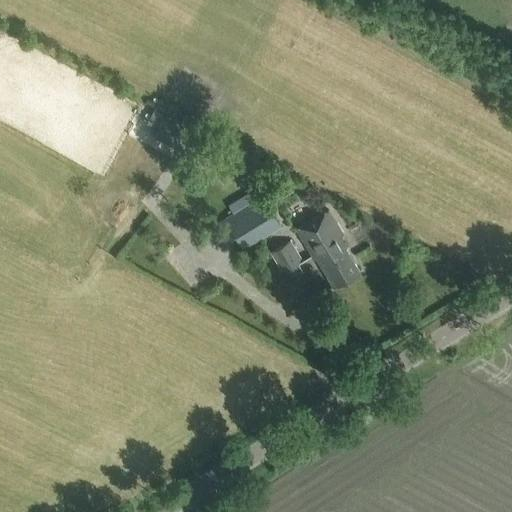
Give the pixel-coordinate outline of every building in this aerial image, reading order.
[(186,125),(165,113),(155,131),(176,143),(186,125)] [(245,151),(216,135),(204,156),(233,172),(245,151)] [(274,168),(252,159),(246,173),(269,182),(274,168)] [(264,195),(239,210),(225,218),(244,249),(283,226),(264,195)] [(336,287),(360,272),(345,247),(349,244),(329,211),(298,230),(312,253),(314,252),(336,287)] [(301,262),(305,260),(293,239),(271,253),(282,273),(287,271),(292,280),(305,272),(301,262)]
